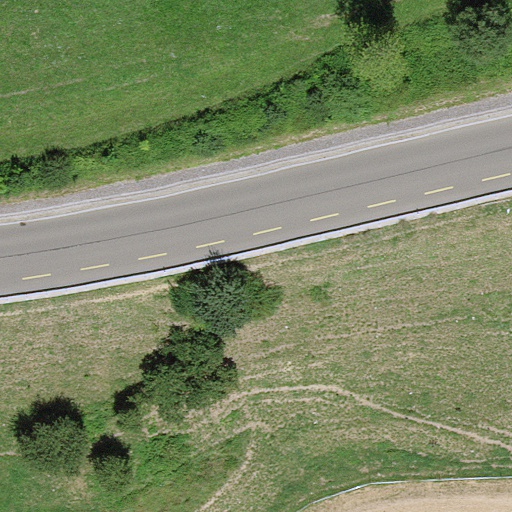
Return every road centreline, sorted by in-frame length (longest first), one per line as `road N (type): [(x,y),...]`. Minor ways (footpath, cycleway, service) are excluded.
road 1 (tertiary): [(0,263),(511,148)]
road 2 (track): [(0,136),(255,72),(482,0)]
